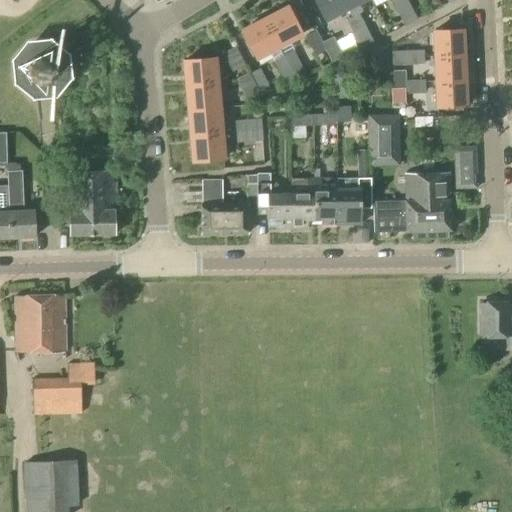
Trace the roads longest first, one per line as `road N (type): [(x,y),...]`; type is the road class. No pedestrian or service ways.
road 1 (tertiary): [(155,266),(499,260)]
road 2 (residential): [(499,260),(484,0)]
road 3 (residential): [(155,266),(138,32)]
road 4 (tertiary): [(0,272),(155,266)]
